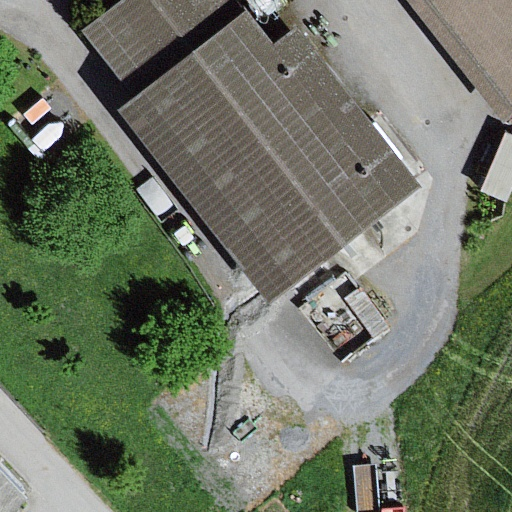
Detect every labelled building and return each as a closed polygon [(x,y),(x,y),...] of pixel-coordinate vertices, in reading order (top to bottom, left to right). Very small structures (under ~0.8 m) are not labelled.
[(251,0),(117,0),(89,22),(144,91),(122,109),(275,301),(428,180),(302,23),(282,39),(251,0)] [(263,6),(267,10),(273,12),(279,12),(284,10),(289,6),(292,2),(292,0),(260,0),(260,1),(263,6)] [(511,0),(422,0),(511,112),(511,110),(511,0)] [(511,132),(508,131),(482,191),(508,202),(511,193),(511,132)] [(0,511),(8,511),(30,492),(0,460),(0,511)]
